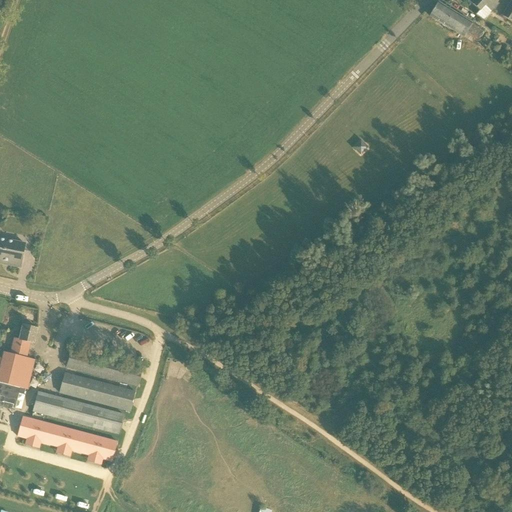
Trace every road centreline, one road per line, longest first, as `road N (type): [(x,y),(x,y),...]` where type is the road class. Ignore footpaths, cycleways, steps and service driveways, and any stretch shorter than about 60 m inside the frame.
road 1 (unclassified): [(0,288),(55,299),(180,229),(286,146),(425,0)]
road 2 (track): [(70,294),(194,348),(436,511)]
